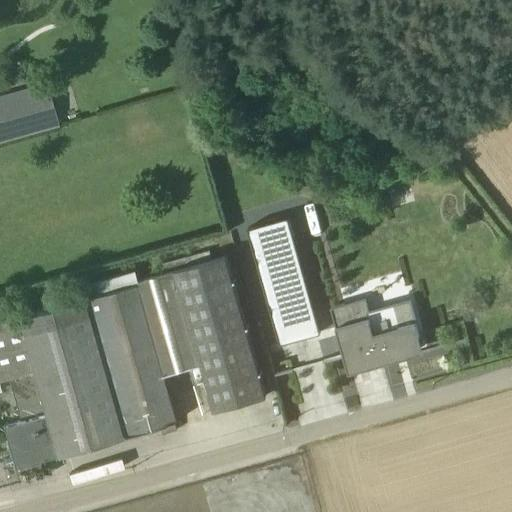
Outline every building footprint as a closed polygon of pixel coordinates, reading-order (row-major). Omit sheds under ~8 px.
[(0,140),(56,125),(44,82),(0,93),(0,140)] [(247,228),(279,342),(318,331),(287,217),(247,228)] [(176,428),(174,421),(175,420),(163,375),(199,364),(212,409),(213,410),(265,396),(266,395),(225,255),(135,280),(132,270),(131,269),(86,282),(77,285),(79,295),(15,313),(55,455),(157,426),(160,434),(176,429),(176,428)] [(347,372),(422,352),(414,321),(416,321),(410,298),(368,309),(364,297),(332,306),(345,352),(342,353),(347,372)] [(55,455),(15,313),(0,317),(0,378),(6,377),(18,420),(0,426),(12,466),(28,462),(40,459),(55,455)]
